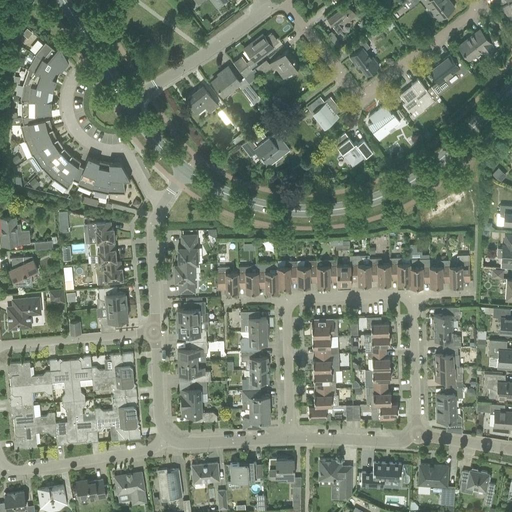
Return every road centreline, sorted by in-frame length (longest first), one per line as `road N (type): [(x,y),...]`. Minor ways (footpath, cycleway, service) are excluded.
road 1 (tertiary): [(496,106),(430,169),(358,206),(279,210),(219,193),(184,170)]
road 2 (residential): [(282,0),(360,98),(470,14),(473,0)]
road 3 (residential): [(163,203),(148,194),(126,154),(82,143),(65,103),(77,72)]
road 4 (residential): [(166,435),(140,454),(16,473),(0,463)]
road 5 (residential): [(127,105),(264,12)]
road 6 (residential): [(0,346),(154,334)]
road 7 (residential): [(418,436),(412,295)]
road 8 (residential): [(289,440),(285,299)]
road 9 (residential): [(163,203),(151,231),(154,334)]
road 10 (residential): [(289,440),(394,445),(418,436)]
road 11 (residential): [(285,299),(412,295)]
road 12 (residential): [(166,435),(181,442),(289,440)]
road 13 (tertiary): [(127,105),(61,0)]
